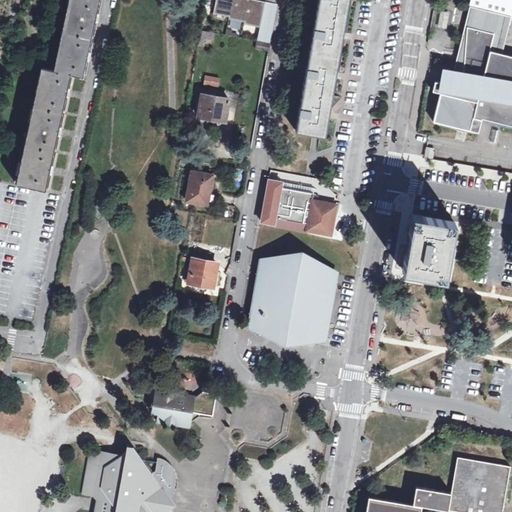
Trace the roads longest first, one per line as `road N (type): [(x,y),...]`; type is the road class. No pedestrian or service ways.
road 1 (residential): [(349,394),(245,376),(226,354),(294,0)]
road 2 (residential): [(0,337),(37,343),(107,0)]
road 3 (unclassified): [(390,181),(349,394)]
road 4 (unclassified): [(419,0),(390,181)]
road 5 (residential): [(511,425),(349,394)]
road 6 (unknown): [(8,338),(38,195)]
road 7 (residential): [(390,181),(511,202)]
